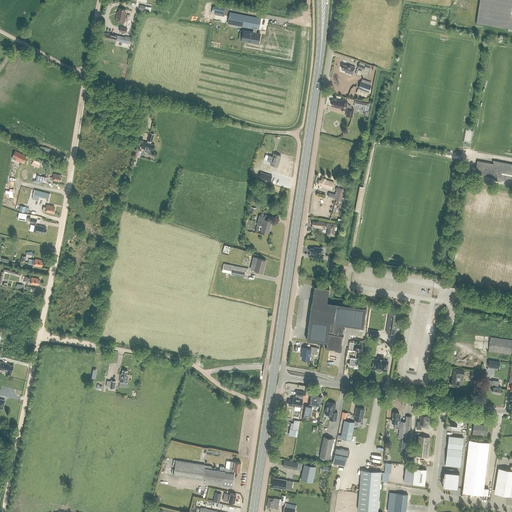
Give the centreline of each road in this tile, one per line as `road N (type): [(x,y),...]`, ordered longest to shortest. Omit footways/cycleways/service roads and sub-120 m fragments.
road 1 (primary): [(253,511),(319,61)]
road 2 (track): [(1,511),(83,89)]
road 3 (unclassified): [(282,376),(335,0)]
road 4 (unclassified): [(261,404),(296,134)]
road 5 (unclassified): [(261,404),(179,359),(97,345)]
road 6 (unclassified): [(434,400),(282,376)]
road 7 (track): [(296,134),(238,127),(152,101)]
road 8 (unclassified): [(262,511),(282,376)]
